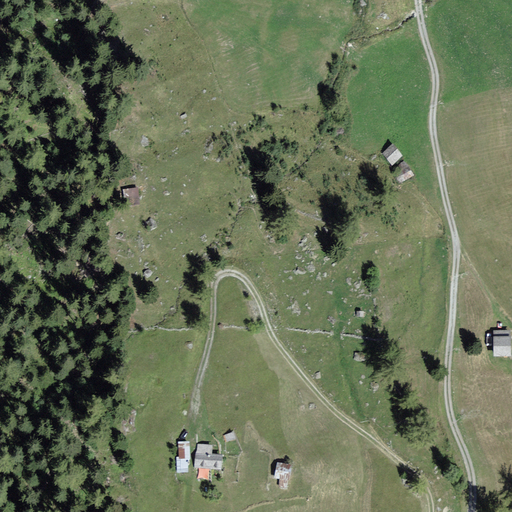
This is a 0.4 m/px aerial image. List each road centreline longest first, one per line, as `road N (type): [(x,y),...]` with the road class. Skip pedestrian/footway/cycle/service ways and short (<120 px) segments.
road 1 (track): [(416,0),(437,74),(431,125),(456,246),(450,406),(472,479),(471,511)]
road 2 (track): [(430,511),(417,475),(296,371),(241,277),(213,284),(193,426)]
